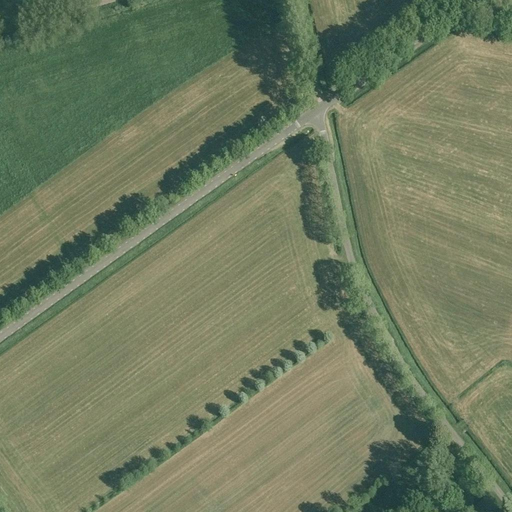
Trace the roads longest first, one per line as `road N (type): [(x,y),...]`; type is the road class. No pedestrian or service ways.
road 1 (unclassified): [(511,510),(381,331),(320,108)]
road 2 (tertiary): [(0,338),(320,108)]
road 3 (tertiary): [(320,108),(478,0)]
